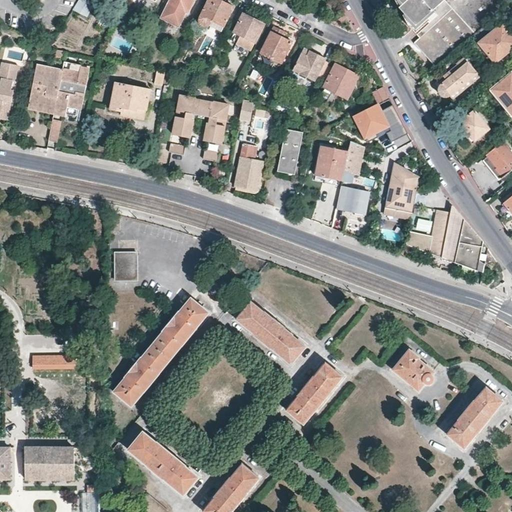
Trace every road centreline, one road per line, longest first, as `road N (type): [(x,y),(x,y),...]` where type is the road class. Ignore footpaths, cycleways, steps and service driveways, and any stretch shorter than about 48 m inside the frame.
road 1 (tertiary): [(511,313),(192,201),(0,155)]
road 2 (residential): [(511,261),(451,179),(375,36)]
